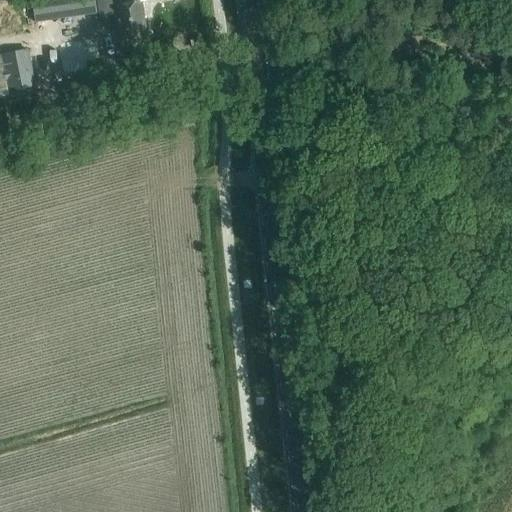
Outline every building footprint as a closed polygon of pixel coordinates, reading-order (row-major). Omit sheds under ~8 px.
[(94,9),(92,0),(30,0),(34,24),(95,14),(94,9)] [(119,40),(144,36),(146,36),(141,2),(133,3),(132,0),(115,0),(116,6),(114,6),(119,40)] [(400,28),(382,23),(375,51),(392,56),(400,28)] [(498,24),(479,39),(472,30),(456,43),(463,53),(467,58),(471,54),(476,61),(481,57),(487,65),(493,60),(497,64),(509,55),(500,43),(507,37),(498,24)] [(0,72),(4,93),(31,88),(24,49),(0,53),(0,72)]
